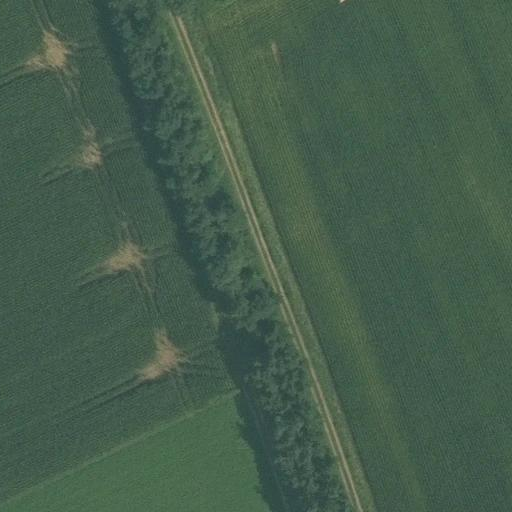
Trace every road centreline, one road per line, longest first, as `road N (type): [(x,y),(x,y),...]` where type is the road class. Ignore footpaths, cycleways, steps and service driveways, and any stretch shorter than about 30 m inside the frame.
road 1 (track): [(356,511),(167,0)]
road 2 (track): [(289,511),(247,391)]
